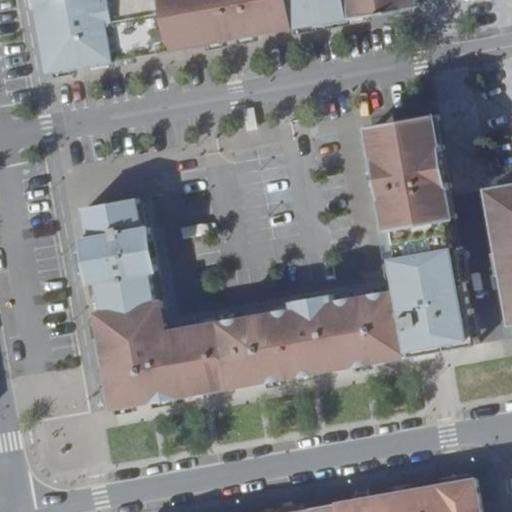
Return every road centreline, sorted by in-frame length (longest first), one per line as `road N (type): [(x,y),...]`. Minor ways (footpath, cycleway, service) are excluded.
road 1 (residential): [(0,135),(511,45)]
road 2 (tertiary): [(33,511),(511,427)]
road 3 (unknown): [(136,110),(166,264)]
